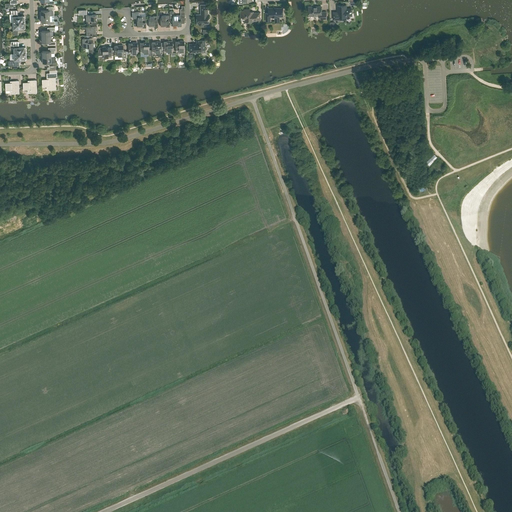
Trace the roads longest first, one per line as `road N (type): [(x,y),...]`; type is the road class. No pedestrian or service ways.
road 1 (unclassified): [(252,97),(358,397)]
road 2 (unclassified): [(104,511),(358,397)]
road 3 (unclassified): [(252,97),(108,142),(0,144)]
road 4 (unclassified): [(424,59),(252,97)]
road 5 (unclassified): [(398,511),(358,397)]
